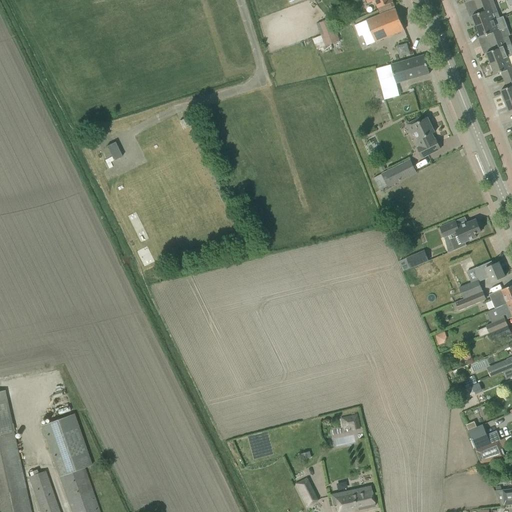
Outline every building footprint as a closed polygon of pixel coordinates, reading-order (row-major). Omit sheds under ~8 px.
[(394,6),(391,0),(365,0),(367,3),(375,0),(378,8),(381,7),(383,11),(394,6)] [(476,26),(476,27),(493,20),(500,18),(493,0),(490,0),(489,1),(489,2),(476,7),(479,13),(472,16),(474,21),(473,21),(475,26),(476,26)] [(395,34),(404,30),(396,9),(386,13),(359,24),(368,45),(395,34)] [(321,35),(336,29),(331,18),(317,24),(321,35)] [(487,35),(490,43),(503,38),(498,25),(495,26),(493,20),(476,27),(481,38),(487,35)] [(340,41),(336,29),(321,35),(325,47),(340,41)] [(491,64),(511,56),(511,47),(508,45),(506,46),(503,38),(490,43),(493,51),(486,53),(491,64)] [(406,43),(396,46),(399,57),(409,54),(406,43)] [(376,69),(382,87),(396,83),(430,74),(424,55),(376,69)] [(501,73),(504,80),(511,77),(511,56),(491,64),(491,65),(490,66),(492,70),(493,70),(495,75),(501,73)] [(504,100),(505,102),(511,98),(511,77),(504,80),(507,88),(501,91),(502,96),(503,101),(504,100)] [(185,118),(179,121),(183,129),(189,127),(185,118)] [(419,118),(410,123),(421,146),(417,148),(422,158),(441,149),(436,139),(432,141),(429,135),(435,132),(428,118),(421,121),(419,118)] [(106,146),(113,161),(122,157),(115,142),(106,146)] [(374,178),(380,191),(417,173),(410,160),(380,175),(374,178)] [(478,221),(477,221),(476,220),(456,228),(453,222),(456,222),(455,221),(440,227),(444,237),(451,234),(452,238),(450,239),(455,250),(467,245),(466,245),(465,242),(477,237),(475,234),(481,232),(479,226),(480,225),(478,221)] [(403,271),(428,261),(425,254),(420,256),(419,253),(399,261),(403,271)] [(492,261),(474,268),(478,276),(479,275),(482,281),(486,279),(486,277),(489,276),(491,282),(505,276),(499,263),(493,265),(492,261)] [(464,299),(470,297),(483,291),(478,280),(459,288),(464,299)] [(489,295),(494,308),(511,299),(511,282),(508,284),(509,286),(489,295)] [(486,299),(483,292),(470,297),(464,299),(455,302),(459,311),(473,305),(486,299)] [(511,299),(494,308),(495,309),(496,308),(499,317),(506,315),(507,319),(511,317),(511,299)] [(505,319),(486,326),(489,334),(508,326),(505,319)] [(508,326),(489,334),(493,341),(511,333),(508,326)] [(511,359),(498,365),(502,373),(511,369),(511,368),(511,359)] [(477,382),(462,389),(466,397),(481,391),(477,382)] [(0,392),(0,511),(30,511),(14,432),(4,392),(0,392)] [(41,425),(71,511),(99,511),(84,468),(91,465),(73,414),(41,425)] [(356,415),(341,419),(343,428),(350,426),(351,429),(358,428),(356,415)] [(468,431),(476,428),(474,422),(465,425),(468,431)] [(481,426),(467,432),(475,451),(490,445),(481,426)] [(475,451),(481,465),(505,458),(499,441),(490,445),(475,451)] [(58,511),(44,472),(27,478),(40,511),(58,511)] [(306,478),(295,484),(299,490),(309,485),(306,478)] [(336,504),(337,511),(347,511),(375,506),(371,486),(330,495),(333,505),(336,504)] [(511,488),(494,491),(501,506),(511,504),(511,488)] [(314,494),(303,500),(306,506),(317,501),(314,494)]
